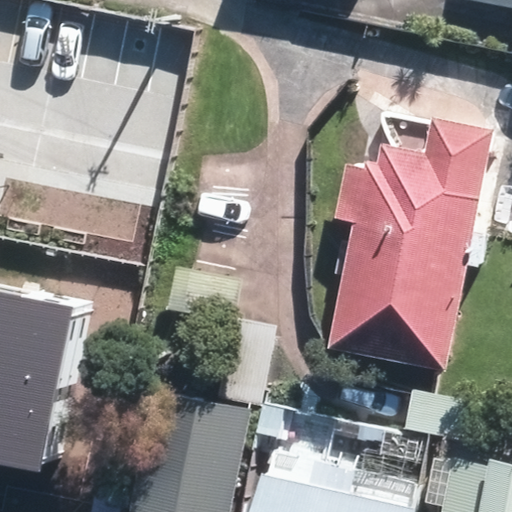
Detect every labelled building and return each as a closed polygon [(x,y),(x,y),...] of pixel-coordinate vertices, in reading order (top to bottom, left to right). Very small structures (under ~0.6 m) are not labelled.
[(0,190),(33,32),(0,24),(0,190)] [(511,96),(500,95),(496,113),(453,105),(451,116),(388,104),(380,152),(363,149),(351,212),(375,217),(351,345),(469,366),(511,135),(511,96)] [(170,379),(145,511),(247,511),(269,397),(170,379)] [(511,511),(511,452),(471,444),(456,511),(511,511)] [(430,511),(433,500),(279,462),(266,511),(430,511)] [(109,486),(102,511),(135,511),(140,493),(109,486)]
